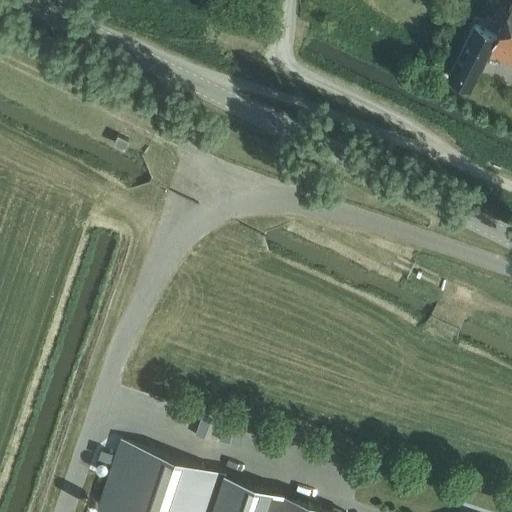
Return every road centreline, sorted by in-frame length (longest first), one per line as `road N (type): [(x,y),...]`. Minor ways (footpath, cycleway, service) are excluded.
road 1 (track): [(511,312),(0,61)]
road 2 (tertiary): [(511,238),(23,0)]
road 3 (residential): [(511,267),(194,154)]
